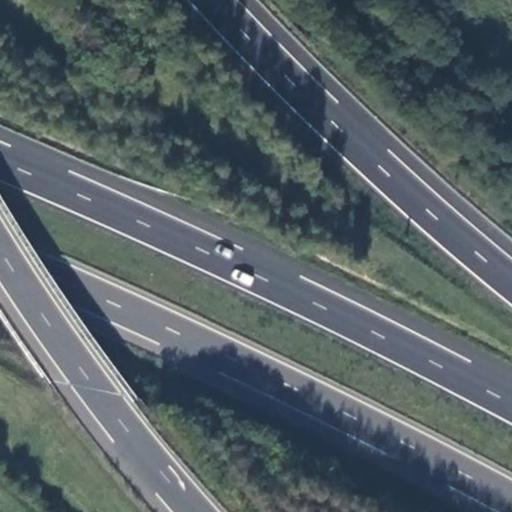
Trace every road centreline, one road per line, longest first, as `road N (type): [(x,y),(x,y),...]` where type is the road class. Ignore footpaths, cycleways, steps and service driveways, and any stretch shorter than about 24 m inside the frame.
road 1 (trunk): [(0,258),(257,373),(511,501)]
road 2 (trunk): [(511,408),(0,165)]
road 3 (motorway): [(511,285),(341,135),(208,0)]
road 4 (motorway): [(0,264),(95,396),(193,511)]
